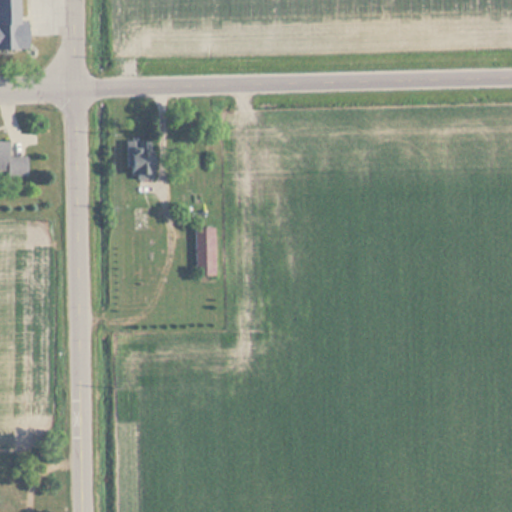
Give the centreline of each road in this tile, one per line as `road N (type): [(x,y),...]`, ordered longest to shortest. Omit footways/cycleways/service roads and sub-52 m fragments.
road 1 (residential): [(80,511),(69,0)]
road 2 (residential): [(70,90),(511,78)]
